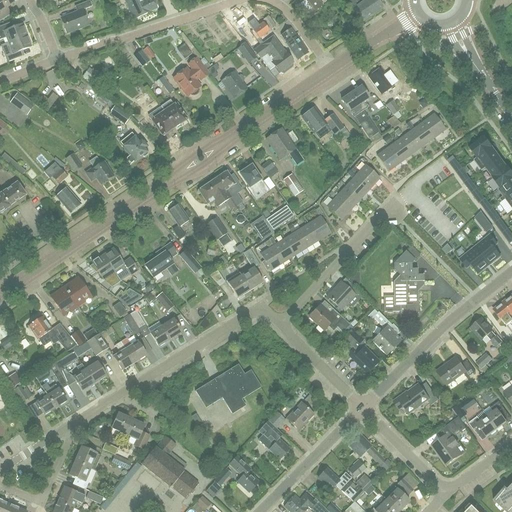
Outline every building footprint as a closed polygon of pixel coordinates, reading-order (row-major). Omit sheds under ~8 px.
[(11,0),(0,0),(0,19),(6,16),(3,10),(14,3),(11,0)] [(124,0),(133,19),(157,8),(153,0),(124,0)] [(296,0),(295,1),(306,17),(322,5),(318,0),(296,0)] [(347,0),(349,1),(353,8),(363,21),(383,8),(377,0),(335,0),(340,6),(345,3),(343,0),(347,0)] [(77,12),(62,17),(66,27),(64,28),(66,33),(87,25),(81,10),(92,6),(90,1),(75,6),(77,12)] [(263,20),(271,30),(276,26),(268,16),(263,20)] [(253,36),(256,40),(262,36),(269,31),(266,27),(263,22),(261,24),(259,26),(256,22),(254,19),(250,21),(247,23),(248,24),(252,30),(255,34),(253,36)] [(8,42),(26,35),(22,24),(7,30),(5,24),(0,26),(0,39),(6,37),(8,42)] [(291,28),(281,35),(286,43),(286,44),(297,60),(308,53),(297,36),(296,36),(291,28)] [(26,35),(8,42),(10,47),(2,50),(7,62),(18,58),(16,52),(30,46),(26,35)] [(285,53),(273,36),(262,44),(259,46),(253,50),(260,60),(261,59),(269,70),(274,67),(279,73),(293,63),(285,52),(285,53)] [(248,63),(255,58),(245,43),(238,49),(248,63)] [(155,57),(147,47),(142,51),(150,61),(155,57)] [(141,50),(134,56),(142,67),(150,61),(141,50)] [(198,89),(198,86),(200,85),(196,79),(199,77),(201,79),(209,73),(197,57),(189,63),(193,68),(190,71),(187,67),(174,76),(187,94),(189,93),(191,94),(194,94),(196,93),(198,91),(198,89)] [(105,81),(99,76),(89,68),(81,78),(91,86),(92,84),(98,89),(105,81)] [(381,68),(369,77),(382,94),(393,85),(392,84),(397,81),(389,70),(385,74),(381,68)] [(240,75),(238,76),(235,71),(221,81),(221,82),(225,86),(233,98),(247,88),(242,82),(244,81),(244,78),(242,76),(240,75)] [(163,76),(156,82),(156,84),(159,87),(161,87),(163,86),(169,94),(173,90),(163,76)] [(135,84),(141,92),(145,89),(139,81),(135,84)] [(361,86),(341,100),(353,118),(363,111),(367,108),(363,102),(369,98),(361,86)] [(53,104),(57,95),(47,90),(42,99),(53,104)] [(114,104),(101,95),(99,98),(112,108),(114,104)] [(161,107),(159,108),(172,127),(185,118),(177,105),(175,106),(170,100),(160,106),(161,107)] [(26,101),(20,109),(27,114),(33,106),(26,101)] [(386,106),(396,120),(401,116),(398,112),(400,110),(393,101),(386,106)] [(130,117),(115,106),(109,114),(125,125),(130,117)] [(172,127),(159,108),(151,113),(156,119),(153,121),(162,134),(172,127)] [(314,108),(301,118),(313,134),(326,124),(334,135),(343,128),(332,115),(324,121),(314,108)] [(363,111),(353,118),(358,125),(359,124),(369,139),(379,133),(363,111)] [(433,114),(422,123),(433,139),(445,130),(440,123),(436,118),(433,114)] [(414,129),(409,122),(405,124),(411,131),(414,129)] [(433,139),(422,123),(411,131),(422,147),(433,139)] [(296,149),(282,128),(266,139),(280,160),(296,149)] [(343,138),(353,141),(356,131),(346,128),(343,138)] [(288,134),(295,144),(299,142),(292,131),(288,134)] [(411,131),(399,139),(411,155),(422,147),(411,131)] [(131,142),(123,148),(129,156),(127,158),(131,163),(133,162),(134,162),(135,162),(141,157),(144,157),(147,155),(147,153),(148,152),(147,152),(148,151),(145,148),(147,147),(141,140),(139,142),(136,138),(132,134),(127,137),(131,142)] [(392,141),(388,136),(383,140),(387,145),(392,141)] [(492,147),(484,136),(469,148),(476,158),(477,159),(484,153),(492,147)] [(399,139),(388,148),(400,164),(411,155),(399,139)] [(79,150),(84,147),(80,142),(76,145),(79,150)] [(499,158),(492,147),(484,153),(477,159),(476,158),(473,160),(481,171),(486,168),(492,163),(499,158)] [(400,164),(388,148),(377,156),(388,172),(400,164)] [(1,157),(22,175),(25,171),(4,153),(1,157)] [(83,167),(74,154),(65,159),(74,173),(83,167)] [(89,162),(94,169),(91,171),(90,170),(86,173),(91,181),(96,177),(100,184),(113,176),(104,162),(101,164),(97,157),(89,162)] [(506,167),(499,158),(492,163),(486,168),(492,177),(499,172),(502,170),(506,167)] [(277,172),(269,160),(261,165),(269,178),(277,172)] [(462,169),(457,162),(452,167),(456,173),(462,169)] [(55,163),(44,172),(50,179),(52,177),(59,185),(67,177),(61,170),(55,163)] [(240,173),(249,187),(247,189),(251,194),(259,189),(263,195),(269,191),(251,165),(245,169),(243,168),(240,171),(240,173)] [(365,165),(355,176),(370,190),(380,179),(365,165)] [(499,188),(500,188),(507,183),(511,179),(511,172),(507,166),(506,167),(502,170),(499,172),(492,177),(492,178),(496,183),(499,188)] [(467,175),(462,169),(456,173),(461,179),(467,175)] [(218,177),(227,189),(232,197),(236,203),(237,205),(242,202),(237,193),(242,190),(238,184),(239,183),(233,174),(230,176),(227,171),(218,177)] [(347,174),(352,179),(355,176),(350,171),(347,174)] [(303,191),(292,174),(283,180),(294,197),(296,196),(297,198),(303,193),(302,191),(303,191)] [(355,176),(346,186),(360,200),(370,190),(355,176)] [(218,177),(207,184),(213,192),(218,189),(220,191),(219,193),(226,201),(225,202),(231,210),(232,209),(234,212),(239,209),(237,205),(236,203),(231,206),(227,200),(232,197),(227,189),(218,177)] [(505,199),(511,194),(511,179),(507,183),(500,188),(499,188),(497,189),(503,196),(499,199),(502,202),(505,199)] [(0,213),(9,207),(9,206),(25,195),(17,183),(1,193),(0,192),(0,213)] [(477,189),(472,183),(466,187),(471,193),(477,189)] [(213,192),(207,184),(198,191),(207,204),(208,203),(210,205),(214,203),(217,207),(225,202),(226,201),(219,193),(220,191),(218,189),(213,192)] [(360,200),(346,186),(336,196),(351,210),(360,200)] [(66,188),(55,197),(70,213),(81,204),(66,188)] [(481,195),(477,189),(471,193),(476,200),(481,195)] [(351,210),(336,196),(326,206),(341,220),(351,210)] [(493,209),(488,202),(482,207),(487,213),(493,209)] [(187,210),(184,212),(178,205),(168,211),(179,227),(189,220),(188,219),(191,217),(187,210)] [(272,230),(293,216),(286,206),(266,220),(272,230)] [(497,215),(493,209),(487,213),(492,219),(497,215)] [(477,222),(484,216),(481,212),(474,218),(477,222)] [(239,215),(237,217),(236,220),(238,223),(241,223),(244,221),(245,218),(243,216),(239,215)] [(227,234),(216,217),(206,224),(217,241),(227,234)] [(320,217),(308,224),(318,241),(330,234),(320,217)] [(202,229),(198,221),(192,225),(196,233),(202,229)] [(488,222),(482,227),(486,233),(492,227),(488,222)] [(507,229),(503,223),(497,227),(502,233),(507,229)] [(318,241),(308,224),(296,231),(306,249),(318,241)] [(511,235),(507,229),(502,233),(506,240),(511,235)] [(306,249),(296,231),(284,239),(294,256),(306,249)] [(497,244),(490,235),(474,247),(488,264),(491,261),(492,262),(500,256),(493,247),(497,244)] [(275,244),(272,246),(283,263),(294,256),(284,239),(275,244)] [(262,257),(264,260),(261,262),(264,266),(266,271),(268,270),(269,269),(271,271),(272,273),(275,271),(279,268),(278,267),(277,266),(278,266),(283,263),(272,246),(268,240),(265,242),(267,245),(268,248),(267,249),(263,251),(260,253),(260,254),(262,257)] [(178,254),(175,250),(170,244),(156,254),(158,256),(145,266),(153,278),(166,269),(171,276),(178,271),(170,260),(178,254)] [(245,250),(241,244),(235,247),(240,254),(245,250)] [(442,249),(446,254),(452,250),(447,244),(442,249)] [(217,247),(208,245),(206,254),(214,257),(214,256),(216,256),(218,249),(216,249),(217,247)] [(474,247),(459,259),(466,268),(470,264),(478,274),(486,267),(485,266),(488,264),(474,247)] [(112,249),(103,255),(114,272),(120,282),(131,274),(131,275),(138,270),(130,258),(122,263),(112,249)] [(179,256),(195,274),(197,272),(201,276),(205,273),(201,268),(186,250),(179,256)] [(258,262),(250,250),(244,254),(251,266),(258,262)] [(414,260),(405,251),(393,264),(393,270),(399,276),(394,282),(394,288),(400,294),(400,305),(400,312),(406,317),(413,317),(414,319),(420,313),(418,311),(418,294),(424,288),(424,275),(418,275),(418,269),(411,269),(411,263),(414,260)] [(89,266),(97,272),(98,271),(105,282),(112,288),(113,287),(112,287),(120,282),(114,272),(103,255),(92,262),(93,264),(90,266),(89,266)] [(228,263),(223,256),(219,259),(224,265),(228,263)] [(246,268),(239,273),(250,290),(262,282),(253,267),(247,271),(246,268)] [(355,272),(352,270),(345,278),(353,286),(355,284),(353,282),(353,275),(355,272)] [(218,271),(209,276),(219,286),(225,282),(218,271)] [(250,290),(239,273),(226,281),(227,283),(238,300),(244,296),(243,295),(250,290)] [(78,277),(64,286),(78,307),(91,297),(78,277)] [(350,284),(346,288),(341,283),(327,297),(340,309),(353,296),(355,299),(360,295),(350,284)] [(148,293),(154,288),(152,285),(148,285),(145,287),(145,290),(148,293)] [(78,307),(64,286),(50,296),(64,316),(78,307)] [(134,302),(123,293),(121,291),(115,297),(127,306),(134,302)] [(158,296),(155,299),(167,313),(174,306),(162,293),(158,296)] [(149,304),(155,299),(153,296),(150,294),(145,299),(149,304)] [(511,294),(503,302),(511,313),(511,294)] [(127,313),(119,302),(112,307),(120,318),(127,313)] [(511,313),(503,302),(493,310),(503,323),(503,322),(506,326),(511,322),(511,323),(511,313)] [(320,304),(308,317),(323,331),(327,326),(331,322),(337,328),(343,333),(350,325),(332,309),(329,313),(320,304)] [(374,310),(368,316),(371,319),(374,319),(382,327),(380,332),(381,333),(373,342),(386,355),(400,341),(396,336),(388,329),(391,325),(378,312),(377,313),(374,310)] [(135,311),(129,314),(139,329),(145,325),(135,311)] [(139,329),(129,314),(123,319),(133,334),(139,329)] [(73,351),(78,348),(76,345),(60,323),(52,329),(49,324),(48,324),(42,316),(30,324),(35,330),(33,332),(43,346),(51,341),(53,344),(59,340),(67,352),(71,348),(73,351)] [(161,326),(170,339),(182,332),(173,318),(161,326)] [(496,336),(492,332),(492,331),(487,325),(487,326),(481,319),(471,327),(482,340),(486,336),(490,341),(496,348),(503,342),(497,335),(496,336)] [(170,339),(161,326),(150,333),(158,346),(170,339)] [(108,328),(93,339),(101,353),(109,348),(103,339),(114,332),(113,329),(108,328)] [(347,334),(358,345),(363,340),(353,329),(347,334)] [(79,347),(86,343),(78,330),(70,336),(79,347)] [(14,344),(10,338),(1,344),(5,350),(14,344)] [(126,338),(121,342),(134,362),(145,355),(137,342),(131,346),(126,338)] [(78,348),(73,351),(77,358),(91,350),(95,357),(101,353),(93,339),(86,343),(79,347),(78,348)] [(134,362),(121,342),(115,346),(120,353),(114,357),(122,370),(134,362)] [(360,345),(354,351),(353,350),(348,355),(367,374),(379,362),(364,348),(363,348),(360,345)] [(73,352),(68,356),(72,363),(78,359),(73,352)] [(486,353),(476,363),(482,369),(485,372),(489,368),(486,366),(493,360),(486,353)] [(66,371),(71,369),(65,356),(60,359),(66,371)] [(467,361),(461,365),(456,358),(436,372),(446,385),(463,373),(467,378),(475,372),(467,361)] [(55,364),(63,376),(68,374),(60,361),(55,364)] [(97,362),(85,370),(94,384),(106,376),(97,362)] [(63,376),(55,364),(49,367),(57,380),(63,376)] [(244,374),(237,364),(195,391),(205,408),(221,398),(232,414),(245,406),(241,399),(261,386),(250,370),(244,374)] [(76,368),(80,373),(73,377),(82,391),(94,384),(85,370),(82,365),(76,368)] [(5,379),(11,388),(21,381),(15,372),(5,379)] [(46,383),(41,386),(55,408),(67,401),(59,388),(52,392),(50,388),(49,389),(46,383)] [(426,383),(420,387),(418,385),(408,393),(407,391),(393,401),(399,410),(403,407),(409,414),(427,401),(431,406),(439,400),(426,383)] [(28,399),(20,386),(13,391),(20,403),(22,402),(22,403),(23,402),(28,410),(32,407),(27,399),(28,399)] [(55,408),(41,386),(44,392),(39,395),(41,399),(36,403),(44,416),(55,408)] [(487,416),(497,430),(506,422),(503,419),(508,415),(499,401),(489,408),(493,412),(487,416)] [(313,415),(302,404),(286,419),(298,431),(313,415)] [(460,419),(466,414),(463,410),(459,404),(453,409),(459,417),(460,419)] [(268,421),(277,429),(285,420),(277,412),(268,421)] [(125,435),(131,419),(118,413),(111,429),(125,435)] [(204,428),(196,414),(191,416),(200,431),(204,428)] [(477,417),(469,423),(479,437),(484,433),(487,437),(497,430),(487,416),(480,421),(477,417)] [(450,435),(458,429),(460,432),(466,428),(458,417),(441,430),(444,434),(448,431),(450,435)] [(131,419),(125,435),(136,439),(133,446),(144,451),(150,436),(140,432),(143,424),(131,419)] [(262,436),(258,440),(279,460),(290,449),(278,438),(282,434),(277,429),(268,421),(258,432),(262,436)] [(360,435),(349,446),(360,457),(365,452),(379,467),(385,461),(382,457),(360,435)] [(449,439),(446,435),(446,436),(432,446),(446,465),(460,455),(460,454),(455,447),(458,444),(458,443),(453,437),(453,436),(449,439)] [(175,445),(165,437),(156,449),(154,448),(141,464),(170,488),(171,487),(186,498),(198,484),(183,472),(184,471),(166,457),(175,445)] [(114,456),(115,455),(118,449),(105,443),(102,450),(114,456)] [(74,462),(94,470),(100,455),(81,447),(74,462)] [(115,455),(114,456),(111,462),(129,471),(133,463),(115,455)] [(250,469),(241,461),(236,456),(228,465),(242,477),(238,481),(250,492),(258,483),(252,477),(253,476),(248,471),(250,469)] [(355,479),(366,469),(357,460),(352,465),(353,466),(348,471),(355,479)] [(94,470),(74,462),(69,475),(75,477),(72,485),(86,490),(89,483),(85,481),(90,469),(94,471),(94,470)] [(401,477),(412,489),(422,479),(411,468),(401,477)] [(365,492),(360,486),(359,488),(353,481),(351,482),(350,481),(352,479),(345,472),(338,480),(326,469),(318,478),(331,490),(335,486),(353,503),(354,502),(355,502),(365,492)] [(223,470),(212,482),(217,486),(224,479),(223,477),(227,473),(223,470)] [(368,479),(360,486),(365,492),(373,484),(368,479)] [(405,498),(409,495),(413,490),(402,479),(397,484),(398,484),(395,487),(384,498),(386,500),(398,511),(409,501),(405,498)] [(511,511),(511,485),(510,487),(508,490),(505,488),(493,501),(504,510),(505,511),(511,511)] [(64,487),(57,501),(73,508),(76,502),(82,504),(85,496),(80,494),(64,487)] [(86,498),(101,504),(103,497),(89,491),(86,498)] [(294,495),(284,506),(289,511),(303,511),(307,508),(311,511),(328,511),(316,500),(315,502),(306,493),(299,500),(294,495)] [(211,504),(202,496),(187,511),(193,511),(194,511),(195,511),(201,511),(204,510),(204,511),(211,504)] [(398,511),(386,500),(380,505),(378,503),(372,509),(375,511),(398,511)] [(12,511),(15,506),(2,501),(0,507),(0,511),(12,511)] [(71,511),(73,508),(57,501),(52,511),(71,511)] [(354,502),(353,503),(349,507),(354,511),(364,511),(355,502),(354,502)]
